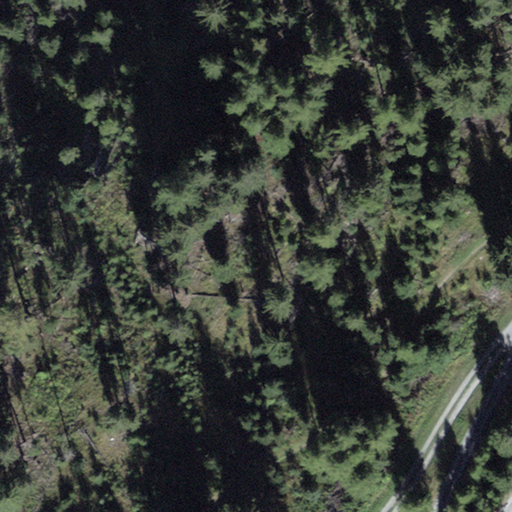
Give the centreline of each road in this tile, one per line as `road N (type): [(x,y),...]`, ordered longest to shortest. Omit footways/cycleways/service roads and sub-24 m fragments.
road 1 (track): [(511,351),(488,348),(381,511)]
road 2 (track): [(440,511),(511,394)]
